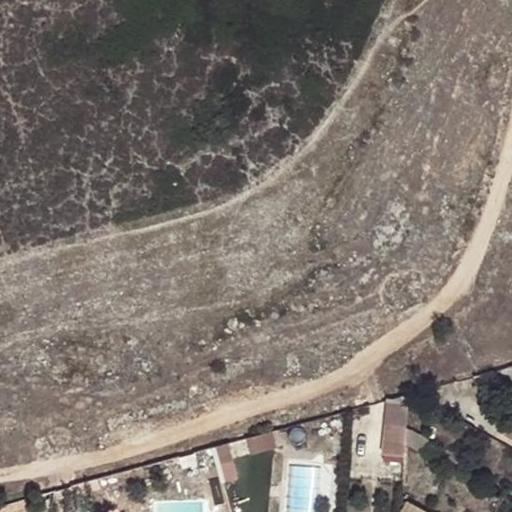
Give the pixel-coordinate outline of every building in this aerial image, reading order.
[(511,409),(475,389),(460,393),(507,421),(511,413),(511,409)] [(404,399),(383,399),(382,467),(403,467),(404,399)] [(213,447),(221,482),(235,479),(228,444),(213,447)] [(263,448),(248,454),(251,467),(268,464),(263,448)] [(110,500),(86,511),(118,511),(114,502),(111,502),(110,500)]
